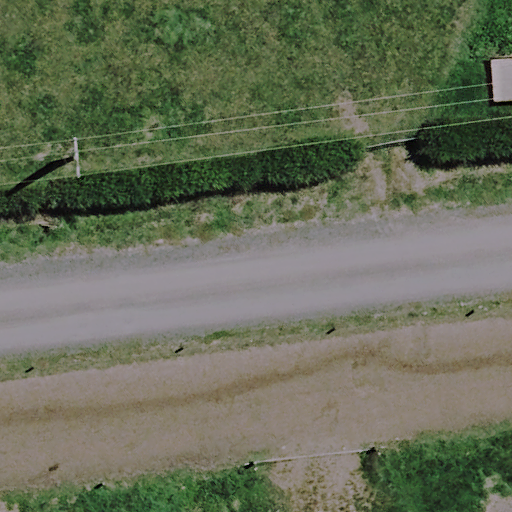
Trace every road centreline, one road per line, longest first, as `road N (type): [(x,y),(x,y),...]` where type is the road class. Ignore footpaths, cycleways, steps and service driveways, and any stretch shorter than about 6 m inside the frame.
road 1 (track): [(0,433),(511,365)]
road 2 (unclassified): [(511,218),(0,286)]
